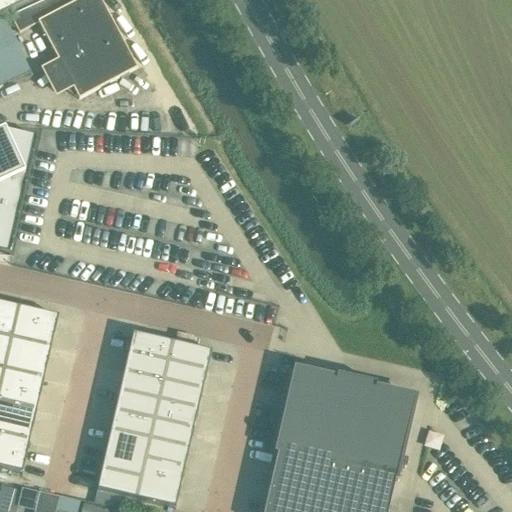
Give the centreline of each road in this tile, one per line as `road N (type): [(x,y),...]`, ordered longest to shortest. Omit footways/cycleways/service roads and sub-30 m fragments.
road 1 (primary): [(511,392),(351,175),(246,0)]
road 2 (unclassified): [(0,279),(251,336)]
